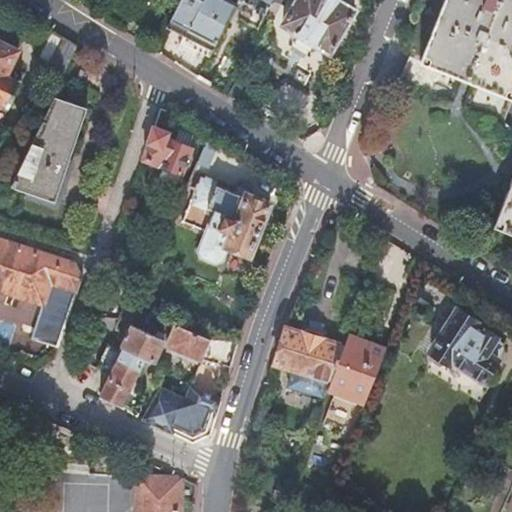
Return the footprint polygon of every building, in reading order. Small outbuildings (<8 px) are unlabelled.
[(201,0),(183,0),(169,28),(215,51),(238,6),(224,0),(206,0),(205,2),(201,0)] [(242,0),(269,14),(275,0),(242,0)] [(298,0),(284,23),(330,53),(354,13),(341,5),(343,1),(341,0),(298,0)] [(511,0),(446,0),(422,63),(511,99),(511,0)] [(79,48),(51,30),(39,56),(51,63),(49,67),(65,75),(79,48)] [(0,40),(0,102),(8,106),(20,80),(8,74),(19,50),(0,40)] [(227,93),(242,65),(226,57),(212,84),(227,93)] [(511,104),(511,99),(422,63),(412,59),(401,84),(504,124),(511,104)] [(54,99),(11,186),(53,205),(94,119),(54,99)] [(163,110),(145,161),(157,165),(187,176),(197,148),(170,139),(175,123),(178,115),(163,110)] [(202,132),(175,123),(170,139),(197,148),(202,132)] [(182,191),(187,176),(157,165),(151,180),(182,191)] [(210,175),(199,196),(218,206),(215,212),(221,215),(217,224),(215,224),(203,249),(204,259),(217,266),(225,262),(232,247),(247,255),(272,204),(251,193),(249,195),(210,175)] [(511,179),(494,226),(511,233),(511,179)] [(32,337),(61,346),(85,272),(80,261),(0,236),(0,287),(44,302),(32,337)] [(125,303),(129,304),(136,307),(143,291),(132,287),(125,303)] [(107,383),(101,395),(123,406),(147,355),(156,360),(166,338),(162,337),(170,321),(136,307),(129,304),(122,320),(132,325),(123,345),(125,347),(120,358),(106,352),(94,377),(107,383)] [(458,311),(433,355),(434,365),(440,368),(451,366),(453,363),(487,383),(505,351),(503,341),(476,325),(478,322),(458,311)] [(212,339),(178,325),(169,344),(203,358),(212,339)] [(288,327),(276,363),(330,383),(344,347),(328,341),(327,337),(325,334),(321,332),(318,330),(313,330),(308,331),(303,332),(288,327)] [(330,383),(324,396),(360,410),(387,347),(350,332),(344,347),(330,383)] [(240,343),(212,339),(203,358),(232,367),(240,343)] [(156,397),(144,417),(193,442),(210,434),(216,415),(189,406),(185,408),(184,411),(156,397)] [(481,427),(469,454),(488,462),(500,435),(481,427)] [(181,511),(182,478),(142,477),(141,511),(181,511)]
